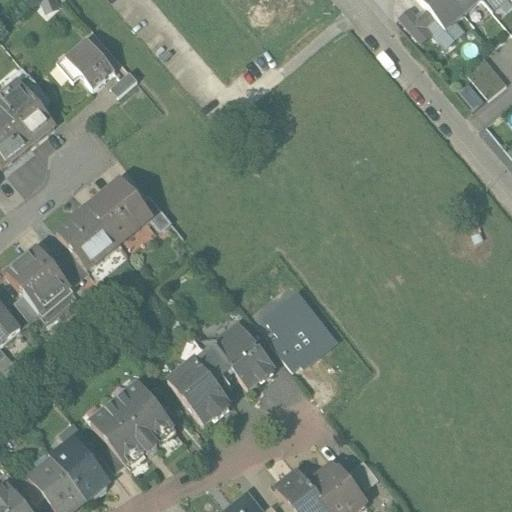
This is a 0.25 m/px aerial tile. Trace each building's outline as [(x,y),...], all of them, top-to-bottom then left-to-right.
[(462,18),(446,0),(414,0),(444,34),(462,18)] [(480,2),(478,0),(446,0),(462,18),(480,2)] [(408,14),(398,23),(419,47),(429,39),(408,14)] [(113,78),(86,46),(64,64),(92,97),(113,78)] [(483,60),(464,76),(472,85),(490,70),(483,60)] [(490,70),(472,85),(480,94),(498,79),(490,70)] [(129,77),(109,94),(117,103),(137,86),(129,77)] [(498,79),(480,94),(487,103),(506,88),(498,79)] [(50,106),(33,86),(24,93),(41,114),(50,106)] [(24,93),(14,101),(9,95),(0,102),(0,114),(29,150),(54,130),(41,114),(24,93)] [(0,114),(0,172),(0,173),(29,150),(0,114)] [(121,186),(95,207),(93,206),(87,211),(87,214),(117,251),(150,224),(151,223),(139,207),(121,186)] [(171,228),(148,200),(139,207),(151,223),(150,224),(160,237),(171,228)] [(87,214),(56,239),(72,260),(86,276),(87,276),(117,251),(87,214)] [(54,274),(37,254),(5,280),(22,300),(38,319),(69,294),(54,274)] [(86,276),(72,260),(63,267),(78,286),(88,278),(87,276),(86,276)] [(78,286),(63,267),(54,274),(69,294),(78,286)] [(38,319),(22,300),(13,308),(29,327),(38,319)] [(332,345),(297,301),(267,326),(278,340),(301,368),(302,369),(332,345)] [(0,351),(19,335),(0,311),(0,351)] [(238,329),(215,348),(212,344),(194,347),(228,389),(237,381),(247,394),(258,385),(260,388),(272,379),(269,375),(273,373),(254,350),(254,349),(238,329)] [(301,368),(278,340),(268,348),(291,376),(301,368)] [(228,389),(194,347),(187,365),(190,368),(167,386),(184,407),(185,407),(203,429),(211,423),(214,426),(228,414),(226,411),(228,409),(218,397),(228,389)] [(168,408),(138,371),(111,393),(119,403),(137,389),(159,416),(168,408)] [(119,403),(90,427),(109,451),(124,470),(125,470),(144,455),(147,459),(156,451),(153,448),(172,432),(159,416),(137,389),(119,403)] [(95,455),(72,427),(58,439),(67,451),(73,446),(85,462),(95,455)] [(85,462),(73,446),(67,451),(51,464),(53,467),(83,505),(93,497),(94,498),(100,499),(106,494),(106,488),(85,462)] [(124,470),(109,451),(99,459),(114,478),(124,470)] [(363,465),(350,475),(365,494),(377,484),(363,465)] [(74,511),(83,505),(53,467),(31,485),(53,511),(74,511)] [(341,483),(331,470),(307,489),(306,490),(324,511),(354,511),(363,505),(343,481),(341,483)] [(297,477),(275,495),(288,511),(324,511),(306,490),(307,489),(297,477)] [(30,511),(34,509),(15,485),(6,493),(21,511),(30,511)] [(21,511),(6,493),(0,497),(0,511),(21,511)] [(257,511),(246,498),(228,511),(257,511)]
